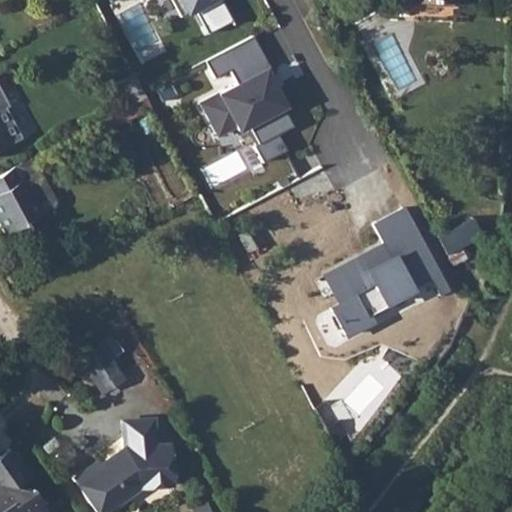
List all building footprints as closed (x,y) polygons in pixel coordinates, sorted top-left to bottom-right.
[(177,0),(184,14),(192,9),(205,34),(230,20),(218,0),(177,0)] [(252,36),(204,62),(214,79),(229,71),(236,84),(200,104),(210,122),(227,113),(234,126),(236,130),(246,125),(256,144),(252,146),(261,163),(284,150),(276,134),(291,126),(281,107),(282,106),(264,71),(269,68),(252,36)] [(133,74),(115,84),(127,105),(144,96),(133,74)] [(0,109),(0,136),(3,142),(12,137),(15,129),(6,112),(0,109)] [(234,126),(227,113),(210,122),(217,135),(234,126)] [(11,166),(0,172),(0,229),(2,233),(37,215),(36,213),(49,206),(51,201),(36,173),(34,174),(26,159),(11,166)] [(328,342),(447,296),(411,203),(371,218),(381,245),(314,271),(325,297),(330,295),(335,307),(317,314),(328,342)] [(472,221),(437,240),(446,258),(461,250),(481,239),(472,221)] [(254,228),(248,231),(255,244),(261,241),(254,228)] [(255,244),(248,231),(239,236),(246,249),(255,244)] [(461,250),(446,258),(452,269),(467,261),(461,250)] [(98,342),(77,356),(96,386),(117,373),(98,342)] [(94,457),(70,474),(95,510),(134,482),(166,481),(163,441),(150,441),(149,415),(119,417),(121,444),(97,460),(94,457)] [(0,511),(45,511),(28,485),(24,487),(14,486),(28,475),(9,446),(0,452),(0,511)]
